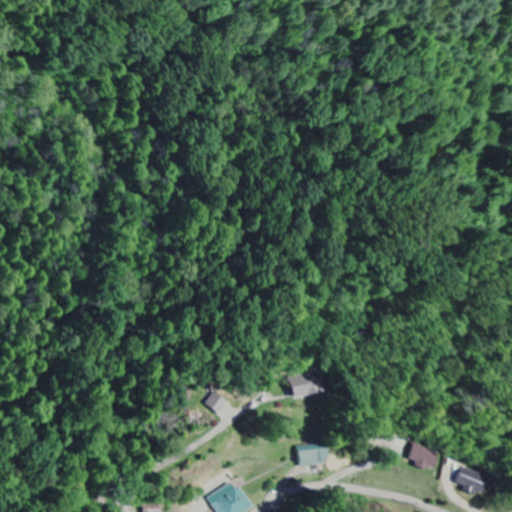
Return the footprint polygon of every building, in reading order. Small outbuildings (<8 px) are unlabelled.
[(324,393),(318,372),(290,379),(296,401),(324,393)] [(229,403),(217,392),(206,404),(218,415),(229,403)] [(329,463),(326,444),(299,448),(302,468),(329,463)] [(441,454),(416,444),(409,463),(434,473),(441,454)] [(490,500),(498,482),(464,467),(456,486),(476,495),(477,494),(490,500)] [(210,497),(217,511),(248,511),(251,511),(238,484),(210,497)]
